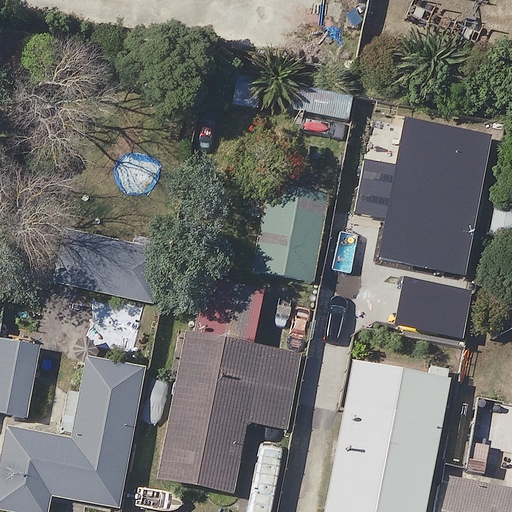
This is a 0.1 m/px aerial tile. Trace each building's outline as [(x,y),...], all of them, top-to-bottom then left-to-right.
[(295,84),(291,115),(350,124),(354,92),(295,84)] [(331,200),(269,188),(252,275),(313,287),(331,200)] [(167,257),(53,235),(43,288),(157,310),(167,257)] [(246,425),(286,432),(300,358),(310,302),(198,282),(161,485),(233,498),(246,425)] [(40,350),(1,343),(0,349),(0,414),(27,420),(40,350)] [(423,511),(449,374),(354,357),(325,511),(423,511)] [(141,372),(66,360),(54,442),(9,434),(0,489),(0,511),(49,511),(52,500),(119,511),(141,372)] [(456,471),(454,483),(448,511),(511,511),(511,401),(488,397),(484,417),(452,411),(442,468),(456,471)]
